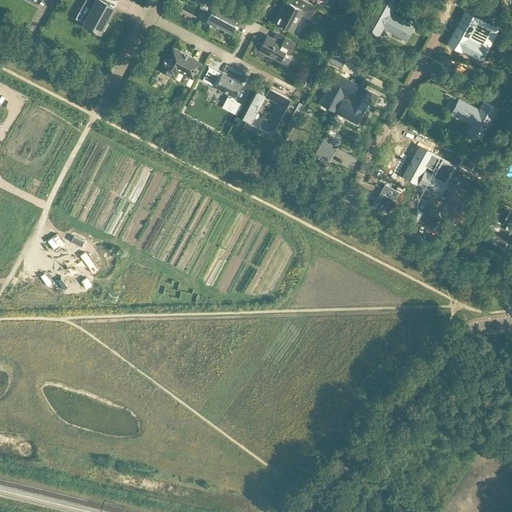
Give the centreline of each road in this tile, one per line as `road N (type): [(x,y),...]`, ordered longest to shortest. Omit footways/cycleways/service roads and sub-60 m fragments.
road 1 (unclassified): [(298,511),(485,310),(511,308)]
road 2 (unclassified): [(338,214),(107,95)]
road 3 (residential): [(338,214),(441,29)]
road 4 (unclassified): [(511,295),(338,214)]
road 5 (unclassified): [(107,95),(0,39)]
